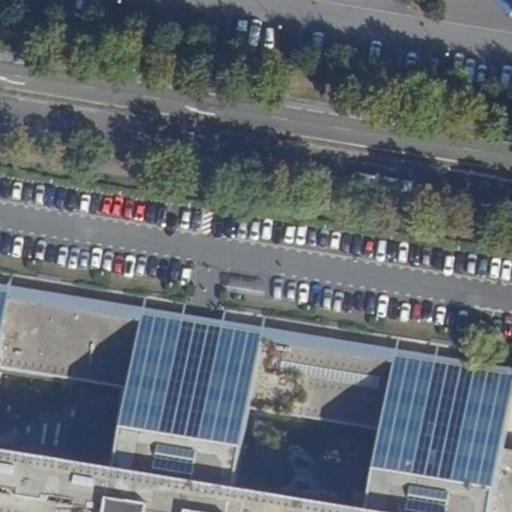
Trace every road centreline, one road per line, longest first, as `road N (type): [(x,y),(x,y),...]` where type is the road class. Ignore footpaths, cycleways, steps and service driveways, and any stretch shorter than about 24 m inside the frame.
road 1 (secondary): [(0,106),(511,194)]
road 2 (secondary): [(511,156),(0,70)]
